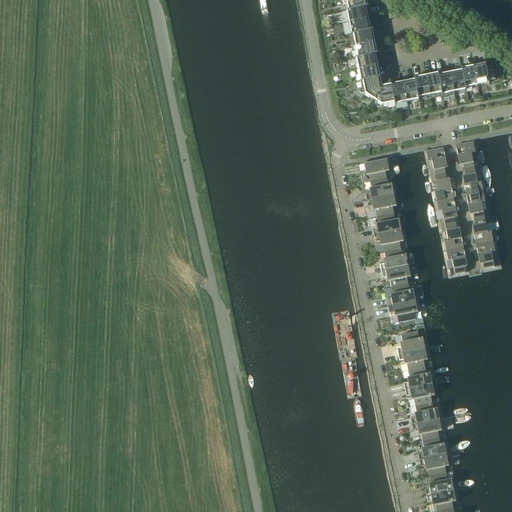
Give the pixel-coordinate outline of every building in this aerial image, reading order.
[(346,11),(347,11),(366,7),(369,7),(368,6),(366,0),(342,0),(344,5),(345,5),(346,11)] [(347,11),(349,23),(368,19),(366,7),(347,11)] [(351,35),(354,34),(353,34),(371,30),(368,19),(349,23),(352,34),(351,34),(351,35)] [(354,34),(356,46),(375,42),(373,30),(371,30),(353,34),(354,34)] [(356,46),(358,57),(358,58),(376,54),(378,54),(378,53),(377,53),(375,42),(356,46)] [(356,58),(359,70),(378,66),(376,54),(358,58),(358,57),(356,58)] [(485,64),(473,67),(477,86),(489,83),(490,86),(500,84),(496,63),(486,65),(485,64)] [(359,70),(361,81),(380,77),(378,66),(359,70)] [(461,68),(462,71),(465,88),(466,88),(477,86),(473,67),(462,69),(462,68),(461,68)] [(462,71),(450,73),(454,92),(466,90),(466,91),(466,90),(466,88),(465,88),(462,71)] [(438,74),(426,76),(430,95),(431,100),(443,97),(443,95),(442,95),(442,93),(439,75),(438,73),(438,74)] [(450,73),(439,75),(442,93),(442,95),(443,95),(443,97),(443,99),(449,98),(449,97),(455,96),(454,92),(450,73)] [(414,78),(415,80),(418,98),(419,97),(430,95),(426,76),(415,78),(414,78)] [(365,93),(374,99),(382,87),(380,78),(381,78),(381,77),(380,77),(361,81),(360,81),(361,82),(362,88),(361,88),(361,89),(360,89),(360,90),(360,91),(360,92),(361,93),(362,93),(363,93),(365,93)] [(415,80),(403,83),(407,102),(418,99),(419,100),(419,97),(418,98),(415,80)] [(403,83),(392,85),(395,102),(395,104),(395,105),(396,105),(396,104),(407,102),(403,83)] [(382,87),(374,99),(382,105),(395,102),(392,85),(392,84),(391,84),(391,85),(382,87)] [(463,165),(464,170),(478,167),(477,161),(473,162),(471,153),(475,153),(473,142),(456,146),(460,166),(463,165)] [(430,171),(431,177),(446,174),(445,169),(448,168),(444,148),(426,152),(428,162),(432,161),(434,170),(430,171)] [(369,175),(370,182),(387,179),(385,172),(389,171),(387,160),(360,165),(361,172),(366,171),(366,176),(369,175)] [(462,176),(466,196),(483,192),(481,182),(477,183),(476,175),(480,174),(478,167),(464,170),(465,176),(462,176)] [(434,192),(436,202),(454,198),(450,179),(447,179),(446,174),(431,177),(433,183),(437,183),(438,191),(434,192)] [(366,195),(367,201),(394,196),(392,185),(388,185),(387,179),(370,182),(372,189),(369,189),(370,194),(366,195)] [(473,215),(474,220),(488,217),(487,211),(483,211),(481,203),(485,202),(483,192),(466,196),(470,213),(470,215),(473,215)] [(376,211),(377,217),(394,214),(393,207),(397,207),(394,196),(367,201),(368,208),(373,207),(374,211),(376,211)] [(440,220),(441,227),(456,224),(455,218),(458,218),(454,198),(436,202),(438,212),(442,211),(444,219),(440,220)] [(373,230),(374,236),(401,231),(399,220),(395,221),(394,214),(377,217),(379,224),(376,224),(377,229),(373,230)] [(472,226),(476,245),(493,242),(491,232),(487,233),(486,224),(490,223),(488,217),(474,220),(475,225),(472,226)] [(444,241),(446,251),(464,248),(460,228),(457,229),(456,224),(441,227),(443,233),(447,232),(448,241),(444,241)] [(383,246),(384,253),(401,249),(400,243),(404,242),(401,231),(374,236),(375,243),(380,242),(381,246),(383,246)] [(493,242),(476,245),(480,262),(482,262),(484,270),(498,267),(497,260),(493,261),(491,252),(495,252),(493,242)] [(464,248),(446,251),(448,261),(452,260),(454,269),(450,270),(451,276),(466,273),(464,265),(467,265),(464,248)] [(380,265),(381,272),(409,266),(406,255),(402,256),(401,249),(384,253),(386,259),(383,260),(384,264),(380,265)] [(390,281),(392,288),(408,285),(407,278),(411,277),(409,266),(381,272),(383,278),(387,277),(388,282),(390,281)] [(387,300),(388,307),(416,301),(413,290),(409,291),(408,285),(392,288),(392,293),(390,293),(391,300),(387,300)] [(416,301),(388,307),(390,313),(394,313),(395,317),(397,317),(399,324),(415,320),(414,313),(418,312),(416,301)] [(397,348),(398,355),(425,349),(423,338),(419,339),(418,332),(401,335),(402,340),(400,341),(401,347),(397,348)] [(407,365),(408,371),(425,368),(424,361),(428,360),(425,349),(398,355),(399,361),(404,360),(405,365),(407,365)] [(404,384),(405,390),(432,385),(430,374),(426,374),(425,368),(408,371),(410,378),(407,378),(408,383),(404,384)] [(414,400),(415,406),(432,403),(431,397),(435,396),(432,385),(405,390),(406,397),(411,396),(412,400),(414,400)] [(411,419),(412,425),(440,420),(437,409),(433,410),(432,403),(415,406),(417,413),(414,414),(415,418),(411,419)] [(421,435),(423,442),(439,438),(438,432),(442,431),(440,420),(412,425),(414,432),(418,431),(419,436),(421,435)] [(418,454),(419,461),(447,455),(444,444),(441,445),(439,438),(423,442),(424,448),(422,449),(422,453),(418,454)] [(428,470),(430,477),(446,474),(445,467),(449,466),(447,455),(419,461),(421,467),(425,466),(426,471),(428,470)] [(425,490),(427,496),(454,491),(452,480),(448,480),(446,474),(430,477),(431,484),(429,484),(430,489),(425,490)] [(435,506),(436,511),(438,511),(453,509),(452,502),(456,502),(454,491),(427,496),(428,503),(432,502),(433,506),(435,506)]
